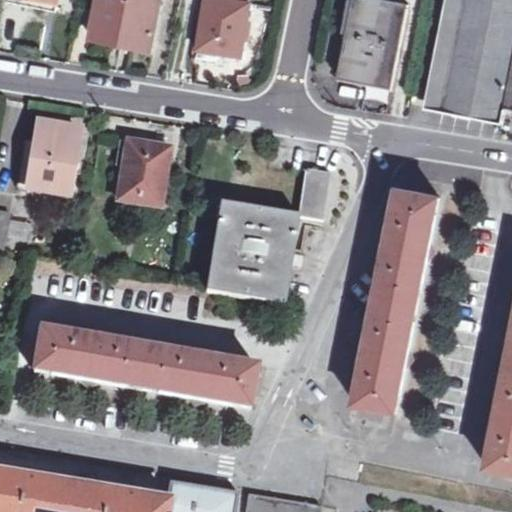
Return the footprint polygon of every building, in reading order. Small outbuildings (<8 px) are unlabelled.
[(58,2),(47,0),(6,0),(6,2),(56,13),(58,2)] [(151,50),(160,0),(98,0),(91,38),(151,50)] [(236,55),(241,20),(247,21),(250,4),(247,3),(225,0),(207,0),(199,48),(236,55)] [(354,0),(339,79),(393,90),(410,4),(391,0),(354,0)] [(447,0),(426,109),(503,125),(506,109),(507,108),(446,95),(465,0),(447,0)] [(511,0),(465,0),(446,95),(507,108),(506,109),(511,110),(511,0)] [(39,125),(36,143),(28,190),(68,196),(79,131),(39,125)] [(19,188),(28,190),(36,143),(26,141),(19,188)] [(124,168),(128,142),(121,141),(116,167),(124,168)] [(166,148),(128,142),(124,168),(119,201),(161,208),(166,178),(161,177),(166,148)] [(307,170),(300,218),(324,222),(332,174),(307,170)] [(392,413),(395,396),(401,397),(417,321),(411,320),(417,290),(423,291),(438,214),(433,213),(436,197),(400,191),(356,406),(392,413)] [(286,306),(300,218),(300,216),(221,203),(207,294),(286,306)] [(0,250),(5,252),(11,213),(0,211),(0,250)] [(53,371),(51,377),(128,389),(129,383),(159,389),(158,395),(235,408),(236,402),(251,405),(257,370),(42,331),(35,368),(53,371)] [(511,473),(511,348),(488,468),(511,473)] [(0,511),(236,511),(240,492),(171,481),(168,498),(0,470),(0,511)] [(322,511),(323,507),(249,495),(246,511),(322,511)]
